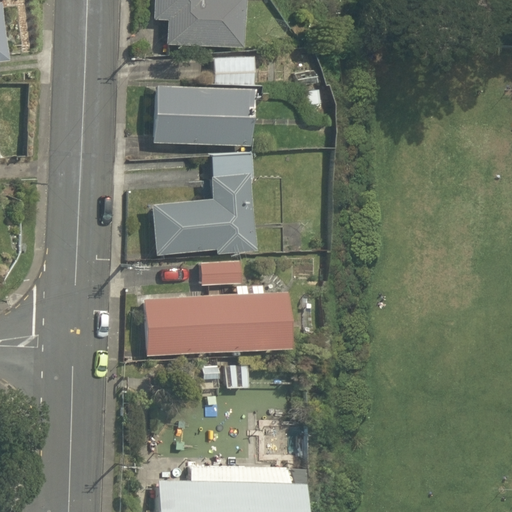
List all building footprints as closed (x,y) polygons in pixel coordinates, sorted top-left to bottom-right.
[(146,0),(146,18),(160,18),(159,43),(235,46),(236,0),(146,0)] [(208,84),(243,85),(252,85),(250,55),(206,56),(208,84)] [(208,84),(147,82),(145,140),(242,144),(243,85),(208,84)] [(202,195),(143,202),(149,254),(207,247),(208,252),(246,248),(239,177),(247,176),(244,150),(204,153),(206,172),(200,173),(202,195)] [(195,284),(234,281),(233,258),(194,261),(195,284)] [(226,291),(135,297),(139,354),(276,344),(272,288),(251,290),(250,281),(226,283),(226,291)] [(211,360),(212,383),(246,381),(245,359),(211,360)] [(135,511),(289,511),(288,478),(278,478),(278,464),(184,464),(184,479),(152,479),(151,511),(136,511),(135,511)] [(7,511),(8,502),(0,501),(0,511),(7,511)]
